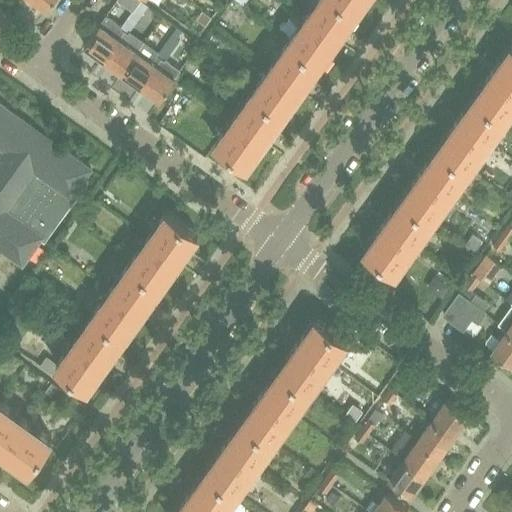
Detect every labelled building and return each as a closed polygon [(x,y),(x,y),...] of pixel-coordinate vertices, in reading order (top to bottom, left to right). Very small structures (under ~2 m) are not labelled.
[(35,0),(47,8),(53,0),(35,0)] [(321,61),(358,10),(344,0),(316,0),(289,38),(321,61)] [(344,0),(358,10),(365,0),(344,0)] [(132,11),(127,16),(136,23),(143,13),(135,7),(133,10),(132,10),(132,11)] [(106,14),(84,45),(103,59),(120,37),(125,30),(120,27),(121,25),(106,14)] [(128,32),(136,23),(127,16),(120,27),(125,30),(128,32)] [(172,33),(164,45),(172,50),(180,38),(177,37),(182,29),(177,26),(172,33)] [(103,59),(122,72),(138,50),(123,39),(128,32),(125,30),(120,37),(103,59)] [(284,112),(321,61),(289,38),(253,90),(284,112)] [(511,42),(511,43),(475,94),(507,117),(511,109),(511,42)] [(164,45),(159,53),(167,59),(172,50),(164,45)] [(122,72),(141,86),(157,64),(138,50),(122,72)] [(160,100),(176,77),(157,64),(141,86),(160,100)] [(248,164),(284,112),(253,90),(216,141),(248,164)] [(470,168),(507,117),(475,94),(438,145),(470,168)] [(92,168),(0,102),(0,246),(23,263),(43,235),(25,222),(54,183),(72,196),(92,168)] [(433,219),(470,168),(438,145),(401,196),(433,219)] [(365,248),(397,270),(433,219),(401,196),(365,248)] [(167,209),(130,260),(162,283),(199,232),(167,209)] [(511,235),(511,225),(509,223),(500,234),(508,240),(511,235)] [(483,239),(472,232),(465,242),(476,249),(483,239)] [(501,250),(508,240),(500,234),(493,244),(501,250)] [(480,280),(487,270),(494,276),(502,265),(486,253),(472,274),(480,280)] [(130,260),(93,312),(125,335),(162,283),(130,260)] [(473,289),(480,280),(472,274),(465,284),(473,289)] [(389,279),(383,287),(391,293),(397,285),(389,279)] [(459,290),(458,291),(442,314),(453,322),(471,298),(459,290)] [(479,323),(487,312),(488,311),(471,298),(453,322),(464,330),(473,318),(479,323)] [(23,308),(14,318),(23,326),(31,316),(23,308)] [(93,312),(56,363),(45,355),(39,364),(55,374),(60,366),(89,386),(125,335),(93,312)] [(311,390),(348,338),(316,315),(279,366),(311,390)] [(511,364),(511,333),(506,329),(492,350),(511,364)] [(411,379),(416,372),(407,364),(401,373),(402,374),(397,382),(408,390),(414,381),(411,379)] [(274,441),(311,390),(279,366),(242,418),(274,441)] [(390,387),(383,397),(391,403),(398,393),(390,387)] [(469,413),(448,398),(433,418),(454,433),(469,413)] [(53,437),(1,400),(0,400),(0,447),(30,469),(53,437)] [(345,414),(355,421),(360,414),(350,407),(345,414)] [(368,417),(361,426),(370,433),(376,423),(368,417)] [(240,489),(274,441),(242,418),(205,469),(237,492),(237,493),(262,510),(265,504),(246,491),(245,493),(240,489)] [(433,418),(419,438),(440,453),(454,433),(433,418)] [(361,426),(355,436),(356,437),(348,448),(355,453),(370,433),(361,426)] [(419,438),(405,458),(425,473),(440,453),(419,438)] [(410,493),(425,473),(405,458),(390,478),(410,493)] [(340,474),(332,468),(325,477),(333,483),(340,474)] [(223,511),(237,493),(237,492),(205,469),(174,511),(223,511)] [(327,492),(333,483),(325,477),(318,486),(327,492)] [(340,496),(332,490),(326,499),(334,505),(340,496)] [(388,491),(380,503),(372,498),(366,507),(373,511),(404,511),(409,506),(388,491)] [(312,511),(319,503),(311,497),(299,511),(312,511)]
